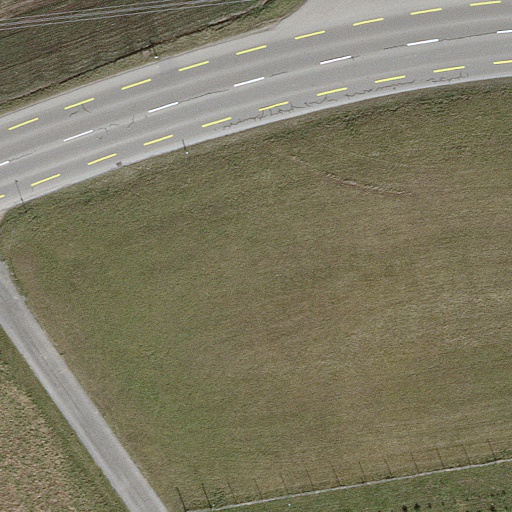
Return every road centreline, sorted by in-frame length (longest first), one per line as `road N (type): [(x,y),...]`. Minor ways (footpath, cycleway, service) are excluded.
road 1 (secondary): [(511,34),(314,65),(200,94),(0,164)]
road 2 (track): [(0,297),(150,511)]
